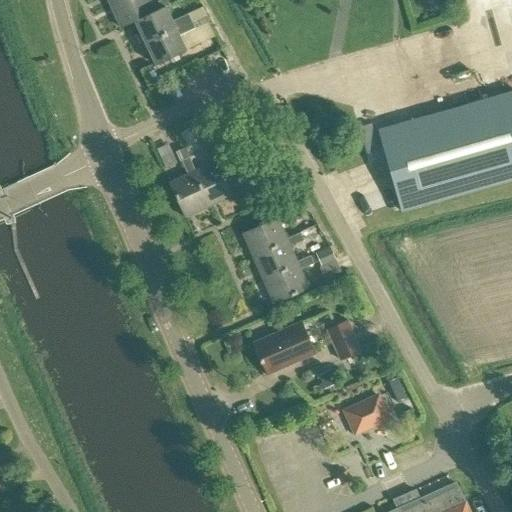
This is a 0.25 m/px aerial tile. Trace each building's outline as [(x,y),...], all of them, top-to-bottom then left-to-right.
[(149,0),(122,0),(110,6),(121,29),(135,23),(165,8),(169,6),(165,0),(162,0),(157,3),(158,5),(153,8),(149,0)] [(185,0),(193,11),(203,4),(201,0),(185,0)] [(165,8),(135,23),(145,44),(191,22),(187,15),(171,22),(165,8)] [(191,22),(145,44),(155,66),(185,52),(178,37),(194,29),(191,22)] [(511,181),(511,92),(378,130),(401,212),(511,181)] [(210,165),(195,172),(192,173),(208,208),(232,198),(216,163),(218,162),(211,148),(204,152),(210,165)] [(188,158),(184,149),(176,153),(180,162),(188,158)] [(187,176),(169,184),(185,219),(208,208),(192,173),(195,172),(189,159),(181,162),(187,176)] [(306,214),(302,204),(290,209),(294,219),(306,214)] [(276,220),(241,235),(252,258),(287,242),(286,240),(279,224),(293,218),(290,211),(275,217),(276,220)] [(287,242),(252,258),(262,282),(298,266),(296,263),(289,248),(303,242),(300,234),(286,240),(287,242)] [(335,260),(330,248),(316,255),(321,267),(335,260)] [(298,266),(262,282),(272,305),(308,289),(300,271),(313,265),(310,257),(296,263),(298,266)] [(360,353),(346,322),(326,331),(340,362),(360,353)] [(301,323),(252,345),(266,376),(315,354),(301,323)] [(347,407),(358,433),(396,418),(385,391),(347,407)] [(463,504),(455,484),(419,500),(415,491),(404,496),(409,505),(393,511),(468,511),(464,503),(463,504)]
